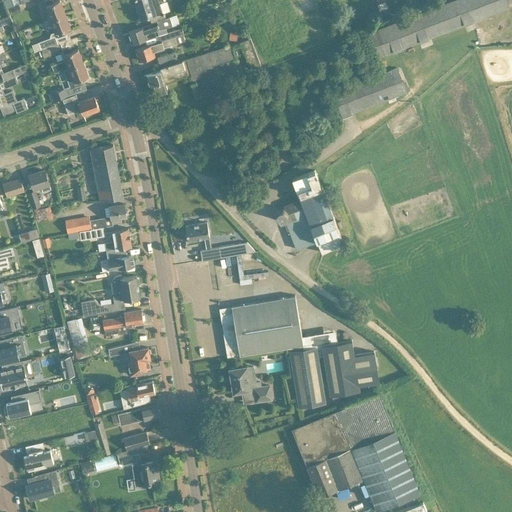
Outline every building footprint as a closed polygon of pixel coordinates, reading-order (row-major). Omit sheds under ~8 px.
[(53,0),(45,0),(52,18),(65,13),(60,0),(58,0),(54,2),(53,0)] [(135,0),(141,18),(149,15),(151,22),(157,21),(165,18),(158,0),(135,0)] [(272,0),(267,2),(272,14),(297,4),(295,0),(272,0)] [(511,0),(455,0),(365,35),(374,59),(509,7),(508,3),(511,1),(511,0)] [(376,0),(380,10),(388,7),(387,5),(394,2),(392,0),(376,0)] [(165,11),(170,9),(167,1),(162,3),(165,11)] [(12,7),(15,14),(22,12),(19,5),(12,7)] [(50,37),(38,42),(41,49),(58,43),(56,38),(66,34),(64,29),(70,27),(65,13),(52,18),(44,21),(46,26),(49,28),(55,26),(56,31),(51,33),(50,37)] [(10,14),(0,18),(0,25),(2,25),(13,20),(10,14)] [(157,21),(157,22),(128,31),(132,43),(148,38),(147,33),(161,28),(166,27),(166,28),(173,25),(170,17),(165,18),(157,21)] [(319,39),(323,46),(339,37),(329,19),(321,24),(327,34),(319,39)] [(156,36),(158,42),(174,37),(184,34),(182,28),(156,36)] [(158,42),(145,46),(135,49),(139,60),(155,55),(154,50),(176,44),(174,37),(158,42)] [(251,38),(241,41),(251,71),(262,67),(251,38)] [(58,43),(41,49),(44,57),(63,50),(67,60),(52,65),(54,72),(64,69),(83,62),(78,48),(72,50),(70,46),(63,49),(61,42),(58,43)] [(178,61),(160,66),(161,69),(144,75),(146,79),(147,78),(150,85),(152,85),(155,96),(169,92),(164,75),(185,69),(187,75),(186,75),(186,76),(191,74),(194,82),(190,83),(191,85),(196,98),(220,90),(213,65),(235,58),(231,44),(182,60),(178,61)] [(157,57),(160,66),(178,61),(175,52),(167,54),(157,57)] [(83,62),(64,69),(67,79),(71,78),(74,86),(84,83),(82,78),(88,76),(83,62)] [(10,70),(13,77),(16,76),(31,70),(29,63),(10,70)] [(385,71),(343,87),(352,113),(407,92),(397,66),(385,71)] [(13,77),(5,80),(2,81),(5,87),(18,82),(16,76),(13,77)] [(53,92),(55,99),(73,93),(71,87),(65,89),(64,88),(53,92)] [(0,106),(3,114),(12,110),(16,109),(17,112),(28,108),(24,98),(17,100),(13,90),(5,94),(0,95),(0,106)] [(76,94),(67,97),(63,99),(69,114),(81,110),(83,114),(99,108),(95,95),(79,101),(76,94)] [(90,149),(92,158),(101,201),(123,196),(113,144),(90,149)] [(34,188),(41,186),(43,191),(51,189),(45,169),(29,174),(34,188)] [(283,204),(284,206),(282,206),(280,206),(278,206),(277,207),(276,207),(275,208),(275,209),(274,210),(274,211),(274,212),(274,213),(274,214),(274,216),(274,217),(275,218),(276,219),(277,220),(278,221),(279,221),(281,222),(283,222),(283,221),(285,221),(286,220),(287,222),(297,248),(310,243),(316,240),(320,250),(343,241),(322,184),(321,185),(315,170),(292,178),(300,198),(283,204)] [(24,190),(20,177),(3,183),(7,196),(24,190)] [(81,199),(81,201),(85,200),(85,199),(84,186),(77,186),(78,193),(73,194),(73,200),(81,199)] [(35,190),(28,193),(33,208),(41,207),(35,190)] [(89,215),(65,219),(66,223),(67,229),(67,231),(91,227),(92,228),(103,226),(113,224),(113,222),(121,221),(121,217),(126,216),(124,203),(114,205),(109,206),(105,206),(107,216),(90,219),(89,215)] [(41,207),(33,208),(37,220),(53,218),(50,205),(41,207)] [(207,221),(185,225),(188,241),(210,237),(207,221)] [(92,228),(80,230),(81,237),(91,235),(92,237),(105,235),(103,226),(92,228)] [(37,228),(29,231),(32,239),(39,236),(37,228)] [(105,242),(106,250),(116,248),(131,246),(128,228),(108,231),(109,236),(113,235),(114,240),(105,242)] [(42,238),(44,247),(51,246),(49,237),(42,238)] [(40,238),(33,240),(35,248),(42,246),(40,238)] [(219,246),(200,249),(202,260),(221,257),(251,251),(249,241),(219,246)] [(0,261),(8,260),(6,254),(14,252),(12,246),(0,249),(0,261)] [(116,257),(107,258),(109,270),(118,268),(125,267),(135,265),(133,254),(123,256),(116,257)] [(50,273),(43,274),(45,283),(52,281),(50,273)] [(81,300),(83,314),(109,310),(108,303),(117,302),(121,299),(124,299),(130,299),(140,297),(136,275),(122,277),(121,274),(115,275),(114,277),(112,279),(111,281),(111,283),(114,302),(101,304),(95,298),(81,300)] [(220,308),(222,324),(228,356),(240,354),(240,355),(289,346),(298,405),(326,401),(318,355),(323,354),(330,394),(360,389),(359,384),(379,381),(374,351),(354,354),(352,339),(339,341),(304,347),(302,335),(295,295),(232,305),(231,306),(220,308)] [(0,316),(0,333),(16,329),(13,317),(20,316),(17,305),(0,309),(0,314),(0,317),(0,316)] [(125,316),(103,320),(104,328),(105,333),(118,332),(118,333),(127,332),(126,325),(144,322),(141,309),(124,311),(125,316)] [(82,317),(67,321),(77,357),(92,353),(82,317)] [(302,335),(304,347),(339,341),(337,329),(302,335)] [(2,346),(0,346),(0,360),(19,356),(16,344),(19,344),(19,345),(21,344),(21,343),(24,343),(22,334),(0,339),(2,346)] [(66,337),(57,339),(60,351),(69,349),(66,337)] [(134,341),(108,348),(109,352),(110,354),(123,352),(126,363),(129,363),(131,374),(141,372),(141,369),(150,367),(148,358),(150,358),(148,347),(136,349),(134,341)] [(64,377),(74,374),(69,355),(59,357),(64,377)] [(0,382),(1,383),(2,388),(11,386),(12,387),(19,385),(19,384),(28,382),(26,376),(34,374),(30,358),(7,363),(8,368),(3,369),(0,369),(0,382)] [(249,383),(247,365),(229,368),(233,392),(250,389),(250,388),(254,388),(256,401),(272,398),(269,385),(261,386),(260,381),(249,383)] [(126,389),(128,398),(122,400),(124,408),(151,400),(149,394),(155,392),(152,381),(136,385),(136,386),(135,387),(134,385),(127,387),(128,388),(126,389)] [(85,386),(84,387),(86,395),(95,393),(94,389),(91,387),(88,386),(85,386)] [(12,401),(6,402),(8,412),(8,411),(9,416),(25,413),(31,411),(29,403),(29,401),(41,398),(39,389),(11,395),(12,401)] [(292,427),(307,464),(319,495),(363,478),(376,510),(420,493),(380,392),(292,427)] [(86,396),(90,409),(97,407),(98,412),(101,411),(96,393),(86,396)] [(88,403),(78,405),(83,427),(93,425),(88,403)] [(142,407),(111,414),(113,422),(120,421),(135,418),(136,421),(145,419),(150,418),(160,416),(157,404),(147,406),(142,407)] [(25,426),(12,429),(16,442),(20,441),(21,446),(25,445),(43,441),(49,439),(47,439),(44,428),(46,427),(44,416),(24,420),(25,426)] [(102,422),(94,424),(99,440),(106,438),(102,422)] [(96,429),(85,432),(87,441),(98,438),(96,429)] [(146,430),(123,437),(127,449),(137,447),(147,444),(150,443),(146,430)] [(106,438),(99,440),(104,455),(111,453),(106,438)] [(25,445),(28,457),(25,458),(28,471),(45,467),(45,464),(53,462),(50,449),(45,450),(43,441),(25,445)] [(127,449),(117,452),(119,460),(121,459),(123,466),(131,463),(136,462),(137,464),(135,464),(137,477),(134,477),(136,489),(145,488),(145,483),(159,481),(158,472),(154,473),(153,461),(141,463),(137,447),(127,449)] [(93,462),(81,464),(84,473),(95,470),(93,462)] [(27,484),(31,498),(54,492),(52,485),(60,483),(56,469),(36,474),(38,481),(27,484)] [(114,498),(108,500),(111,511),(117,510),(114,498)] [(427,511),(423,501),(395,511),(427,511)]
